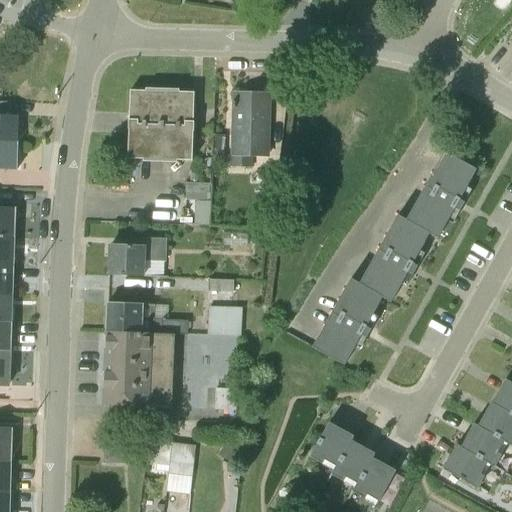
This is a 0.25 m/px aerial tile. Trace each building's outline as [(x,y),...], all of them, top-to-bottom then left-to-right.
[(143,163),(160,164),(163,90),(145,90),(145,92),(130,92),(128,160),(143,160),(143,163)] [(179,91),(163,90),(160,164),(176,164),(176,162),(192,162),(193,133),(194,133),(195,94),(179,94),(179,91)] [(233,153),(233,168),(251,169),(251,159),(267,159),(268,97),(234,96),(234,103),(233,104),(232,109),(234,109),(233,135),(213,135),(213,153),(233,153)] [(0,142),(17,143),(18,117),(11,117),(12,105),(0,104),(0,142)] [(17,143),(0,142),(0,171),(16,172),(17,143)] [(475,172),(476,171),(445,154),(407,222),(437,240),(438,239),(437,238),(453,209),(459,212),(464,204),(458,200),(474,171),(475,172)] [(211,185),(186,184),(185,200),(199,201),(199,214),(209,214),(211,185)] [(0,239),(15,240),(16,209),(0,208),(0,239)] [(419,251),(428,235),(398,217),(360,285),(380,297),(390,303),(400,285),(405,288),(424,255),(419,251)] [(15,240),(0,239),(0,267),(14,268),(15,240)] [(110,247),(109,276),(163,278),(164,263),(165,263),(166,240),(143,239),(142,249),(110,247)] [(0,295),(13,297),(14,268),(0,267),(0,295)] [(364,326),(380,297),(351,280),(312,349),(313,349),(341,366),(359,335),(364,339),(369,330),(364,326)] [(232,281),(209,281),(208,308),(232,309),(232,281)] [(0,323),(12,324),(13,297),(0,296),(0,323)] [(107,333),(187,336),(187,322),(154,320),(154,306),(108,304),(107,333)] [(207,337),(241,338),(242,310),(208,308),(207,337)] [(0,352),(10,353),(12,324),(0,323),(0,352)] [(174,336),(107,333),(104,406),(171,410),(174,336)] [(0,386),(8,387),(10,353),(0,352),(0,386)] [(511,384),(505,380),(491,404),(511,415),(511,384)] [(237,391),(216,390),(214,410),(236,411),(237,391)] [(511,415),(490,404),(477,427),(511,446),(511,443),(511,415)] [(353,437),(352,436),(350,439),(336,431),(336,429),(328,424),(309,458),(321,464),(323,461),(335,467),(353,437)] [(507,444),(472,425),(460,447),(493,468),(507,444)] [(0,463),(10,464),(11,431),(0,430),(0,463)] [(172,444),(156,441),(153,465),(156,465),(156,470),(168,472),(172,444)] [(351,442),(330,475),(342,482),(345,478),(356,484),(374,455),(351,442)] [(166,492),(190,496),(196,447),(172,444),(166,492)] [(490,466),(456,445),(455,446),(458,448),(450,463),(448,462),(443,470),(476,489),(481,481),(474,480),(475,479),(480,479),(481,481),(490,466)] [(131,449),(104,448),(103,463),(131,465),(131,449)] [(395,471),(395,470),(393,473),(378,465),(379,463),(371,459),(351,492),(363,499),(366,495),(378,502),(395,471)] [(0,492),(11,493),(10,464),(0,463),(0,492)] [(0,511),(9,511),(11,493),(0,492),(0,511)]
